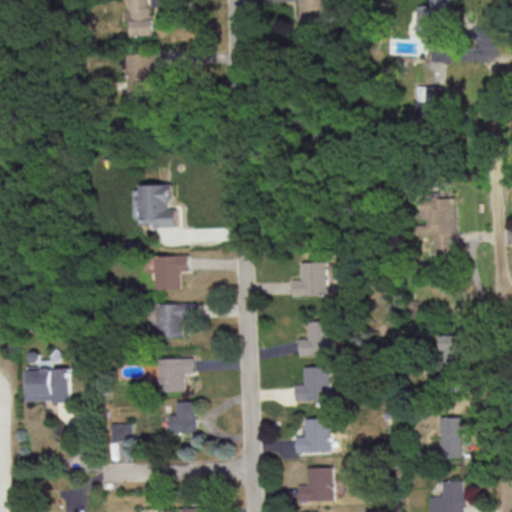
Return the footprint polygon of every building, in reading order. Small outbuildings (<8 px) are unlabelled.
[(155,2),(151,2),(150,0),(131,0),(133,35),(157,34),(155,2)] [(300,0),(301,31),(330,30),(329,0),(300,0)] [(419,5),(418,33),(451,34),(451,0),(433,0),(433,6),(419,5)] [(155,92),(154,53),(129,54),(130,93),(155,92)] [(446,85),(418,86),(419,112),(447,111),(446,85)] [(157,226),(181,226),(181,207),(174,207),(174,183),(141,183),(142,220),(157,220),(157,226)] [(434,234),(435,256),(459,255),(459,245),(457,245),(455,197),(421,198),(422,221),(419,222),(419,235),(434,234)] [(158,288),(184,287),(183,269),(193,269),(192,254),(157,255),(158,288)] [(303,261),(303,279),(295,278),(295,295),(328,295),(328,261),(303,261)] [(160,303),(160,336),(186,336),(186,319),(194,319),(193,302),(160,303)] [(301,338),(302,354),(336,353),(336,319),(311,319),(311,337),(301,338)] [(441,361),(460,361),(461,334),(442,334),(441,361)] [(196,357),(161,357),(162,391),(187,390),(187,372),(196,372),(196,357)] [(55,367),(54,359),(40,359),(40,366),(28,366),(28,401),(72,400),(72,367),(55,367)] [(306,365),(306,383),(297,383),(297,400),(333,399),(332,365),(306,365)] [(172,431),(198,431),(198,401),(178,401),(178,413),(171,413),(172,431)] [(463,415),(442,416),(443,458),(464,457),(463,415)] [(333,417),(307,417),(307,435),(298,435),(299,452),(334,450),(333,417)] [(113,439),(133,438),(133,422),(113,423),(113,439)] [(309,466),(309,484),(300,484),(300,500),(336,499),(335,465),(309,466)] [(444,495),(432,495),(432,511),(465,511),(465,479),(444,480),(444,495)]
